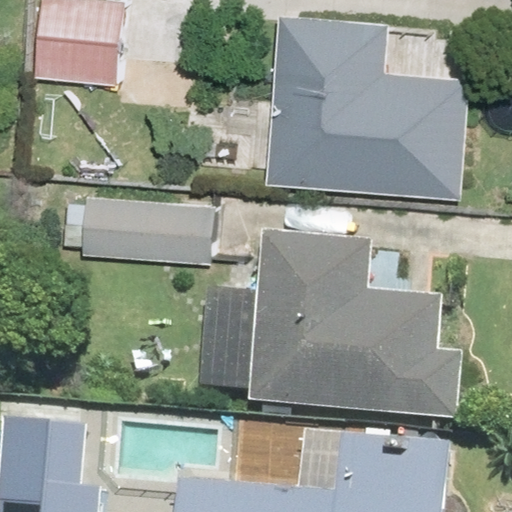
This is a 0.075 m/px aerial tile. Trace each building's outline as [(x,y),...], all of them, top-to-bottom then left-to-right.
[(128,0),(43,0),(39,84),(123,89),(128,0)] [(412,13),(300,3),(286,174),(481,191),(492,69),(408,62),(412,13)] [(222,199),(92,192),(89,256),(218,263),(222,199)] [(393,235),(284,225),(269,397),(474,416),(480,348),(455,346),(460,293),(389,286),(393,235)] [(18,404),(7,511),(113,511),(117,479),(95,477),(101,412),(18,404)] [(459,511),(465,438),(360,430),(355,487),(194,475),(191,511),(459,511)]
